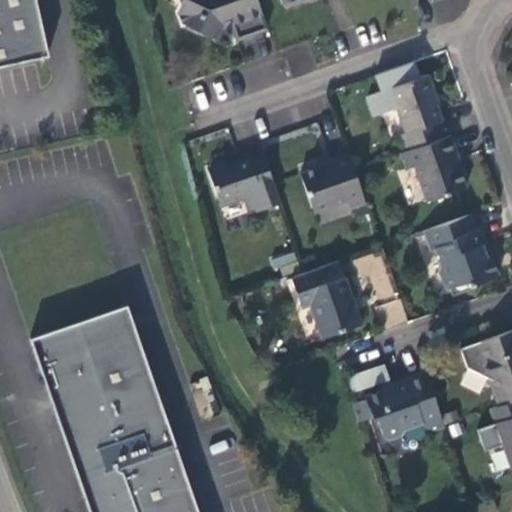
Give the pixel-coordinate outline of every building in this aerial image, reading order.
[(0,0),(0,64),(48,53),(35,0),(0,0)] [(237,42),(268,32),(256,0),(184,0),(182,5),(198,13),(190,29),(215,41),(220,30),(233,27),(237,42)] [(408,151),(446,138),(440,123),(444,122),(434,96),(436,95),(429,75),(390,89),(406,134),(402,135),(408,151)] [(456,152),(451,136),(446,138),(408,151),(401,154),(407,170),(415,167),(428,202),(467,189),(454,153),(456,152)] [(281,204),(264,154),(250,159),(249,158),(209,172),(221,207),(246,199),(251,214),(281,204)] [(353,170),(348,155),(331,162),(332,165),(300,176),(314,214),(346,203),(349,210),(366,204),(353,170)] [(475,230),(470,216),(422,232),(429,250),(433,249),(440,266),(437,271),(442,286),(452,288),(466,283),(468,286),(497,278),(490,256),(486,257),(481,246),(484,245),(479,229),(475,230)] [(379,330),(406,321),(382,249),(355,258),(379,330)] [(278,273),(299,268),(295,252),(274,257),(278,273)] [(339,262),(291,278),(303,310),(313,306),(325,338),(362,324),(339,262)] [(196,511),(126,305),(29,338),(88,511),(196,511)] [(511,401),(511,330),(477,343),(460,349),(466,368),(489,379),(499,406),(511,401)] [(383,388),(390,385),(390,383),(383,363),(346,376),(351,391),(380,381),(383,388)] [(445,427),(425,369),(407,376),(407,377),(390,383),(390,385),(383,388),(365,394),(366,397),(351,402),(357,420),(372,415),(376,418),(382,435),(388,439),(401,435),(403,429),(422,424),(426,434),(445,427)] [(511,401),(499,406),(491,409),(511,467),(511,401)]
